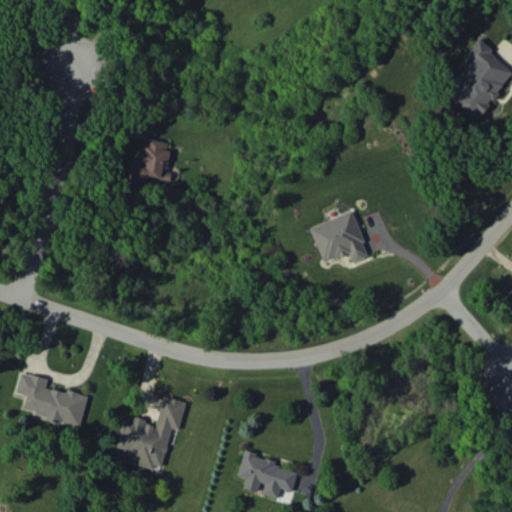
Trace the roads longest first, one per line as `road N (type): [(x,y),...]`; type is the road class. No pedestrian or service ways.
road 1 (residential): [(0,291),(163,345),(267,356),(382,325),(440,285),(511,202)]
road 2 (residential): [(17,297),(47,192),(69,60)]
